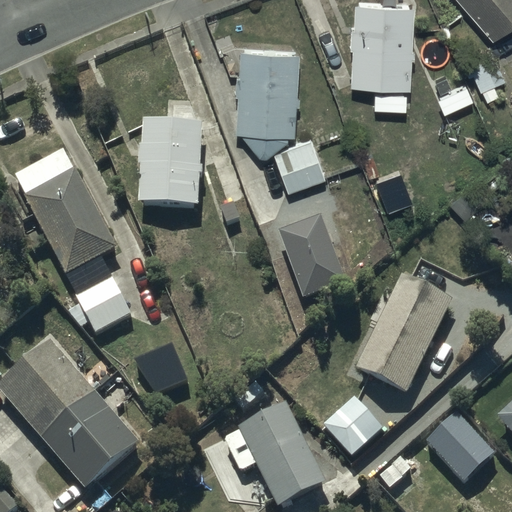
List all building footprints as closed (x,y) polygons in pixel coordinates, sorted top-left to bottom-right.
[(413,2),(380,0),(352,0),(347,81),(408,85),(413,2)] [(511,0),(460,0),(491,35),(511,16),(511,0)] [(296,48),(238,46),(234,130),(239,130),(261,157),(292,132),(296,48)] [(506,81),(489,46),(461,60),(469,78),(474,76),(488,105),(500,99),(495,87),(506,81)] [(195,209),(200,125),(145,122),(140,206),(195,209)] [(310,137),(272,151),(286,189),(324,175),(310,137)] [(65,151),(14,177),(66,277),(116,252),(65,151)] [(401,175),(376,184),(388,214),(412,205),(401,175)] [(349,292),(324,225),(281,241),(306,307),(349,292)] [(355,368),(406,394),(453,300),(402,275),(355,368)] [(76,297),(95,335),(131,317),(112,279),(76,297)] [(172,342),(134,358),(156,394),(187,381),(172,342)] [(50,343),(0,387),(0,393),(85,491),(138,444),(50,343)] [(282,347),(262,366),(308,416),(348,379),(320,349),(301,367),(282,347)] [(511,398),(494,415),(511,433),(511,398)] [(351,458),(382,431),(356,402),(326,430),(351,458)] [(324,484),(285,406),(238,430),(239,433),(223,441),(240,475),(255,467),(276,508),(324,484)] [(457,416),(428,443),(467,483),(495,456),(457,416)]
